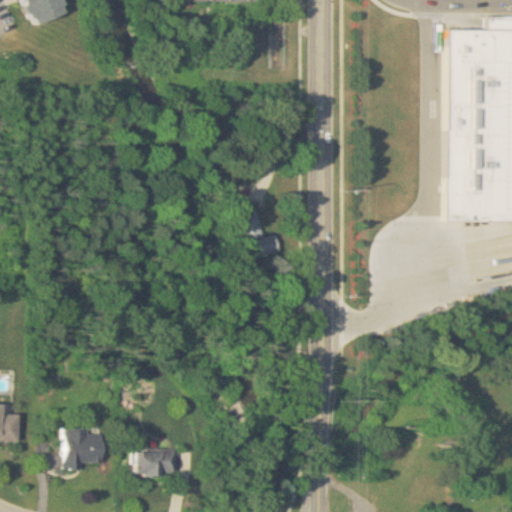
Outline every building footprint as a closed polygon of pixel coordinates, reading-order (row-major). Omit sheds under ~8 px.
[(13,0),(24,24),(57,8),(53,0),(13,0)] [(439,28),(440,217),(511,217),(511,14),(481,14),(480,29),(439,28)] [(220,211),(235,208),(231,186),(215,189),(220,211)] [(231,214),(239,259),(274,253),(271,235),(257,237),(252,211),(231,214)] [(511,253),(511,239),(488,239),(488,250),(483,250),(483,253),(511,253)] [(503,268),(501,263),(476,272),(478,277),(503,268)] [(0,440),(11,441),(11,414),(0,413),(0,440)] [(57,470),(76,469),(76,463),(94,463),(94,428),(56,428),(57,470)] [(168,450),(126,450),(126,476),(168,476),(168,450)]
